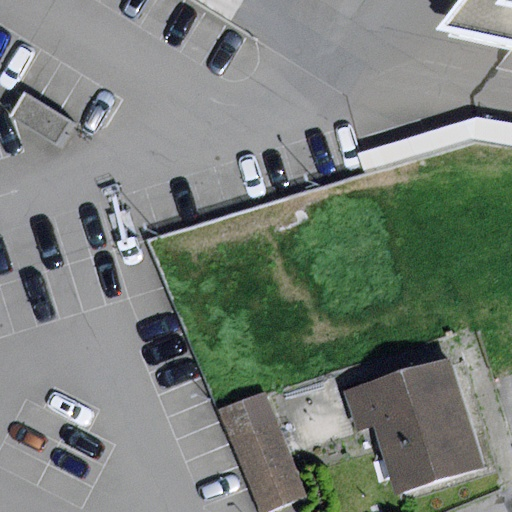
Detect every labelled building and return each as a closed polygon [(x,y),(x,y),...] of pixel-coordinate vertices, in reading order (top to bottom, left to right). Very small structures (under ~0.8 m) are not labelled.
[(511,0),(504,0),(471,42),(511,50),(511,0)] [(9,117),(54,145),(67,123),(22,95),(9,117)] [(511,122),(477,117),(355,154),(363,175),(476,143),(511,148),(511,122)] [(453,356),(344,392),(356,431),(374,425),(396,494),(489,464),(453,356)] [(265,394),(220,412),(260,511),(267,511),(306,497),(265,394)]
